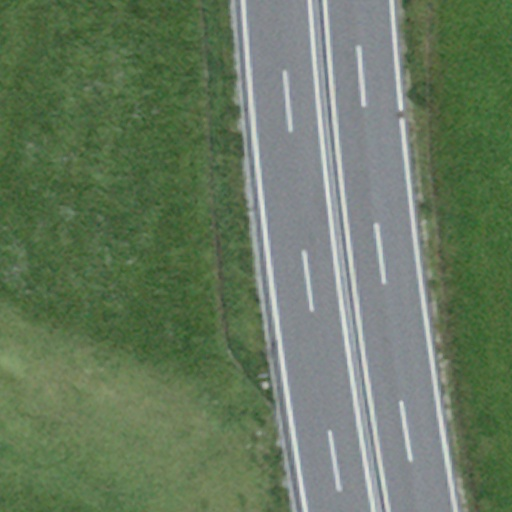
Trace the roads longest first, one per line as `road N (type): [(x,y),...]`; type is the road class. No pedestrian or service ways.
road 1 (trunk): [(275,0),(301,281),(338,511)]
road 2 (trunk): [(418,511),(380,272),(355,0)]
